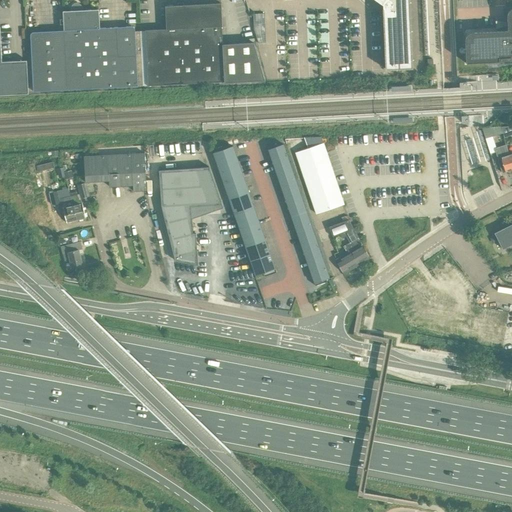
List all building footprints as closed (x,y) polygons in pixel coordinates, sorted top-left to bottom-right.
[(378,0),(382,3),(383,9),(385,69),(412,68),(409,0),(378,0)] [(166,29),(164,29),(144,30),(147,85),(224,81),(224,82),(264,80),(253,42),(222,43),(222,26),(220,3),(164,6),(166,29)] [(464,37),(465,63),(511,59),(511,8),(509,10),(507,12),(507,13),(506,15),(506,16),(507,30),(468,33),(467,34),(466,35),(465,36),(464,37)] [(33,91),(137,87),(133,27),(132,26),(99,28),(98,10),(62,11),(63,30),(34,31),(31,32),(30,37),(33,91)] [(253,14),(254,28),(258,43),(266,42),(265,28),(264,13),(253,14)] [(0,94),(29,93),(27,60),(2,62),(0,28),(0,94)] [(511,126),(501,127),(503,133),(504,138),(511,134),(511,126)] [(511,162),(509,156),(509,154),(506,144),(496,147),(493,136),(503,133),(501,127),(485,128),(488,138),(487,138),(492,152),(496,151),(502,172),(511,169),(511,162)] [(317,213),(344,204),(323,143),(319,145),(316,137),(304,138),(308,149),(296,153),(317,213)] [(267,147),(272,160),(287,155),(283,144),(278,146),(277,144),(267,147)] [(213,151),(219,169),(239,162),(233,146),(228,148),(227,146),(213,151)] [(144,153),(83,156),(85,181),(109,180),(109,186),(130,185),(131,193),(143,193),(142,190),(146,190),(144,153)] [(287,155),(272,160),(276,172),(291,166),(287,155)] [(239,162),(219,169),(224,185),(244,178),(239,162)] [(291,166),(276,172),(280,183),(295,178),(291,166)] [(209,167),(158,170),(161,207),(175,261),(197,264),(195,231),(193,231),(191,204),(221,202),(209,167)] [(73,177),(71,170),(64,172),(66,179),(73,177)] [(82,183),(77,184),(81,198),(83,197),(84,201),(89,200),(84,178),(81,178),(82,183)] [(224,185),(230,200),(250,193),(244,178),(224,185)] [(295,178),(280,183),(284,194),(299,189),(295,178)] [(52,205),(64,202),(65,206),(63,207),(67,222),(76,220),(70,196),(63,198),(60,199),(57,190),(54,191),(52,180),(46,182),(52,205)] [(299,189),(284,194),(287,206),(303,200),(299,189)] [(250,193),(230,200),(235,216),(255,209),(250,193)] [(77,194),(70,196),(76,220),(86,218),(82,202),(80,203),(77,194)] [(303,200),(287,206),(291,217),(306,212),(303,200)] [(235,216),(240,232),(260,225),(255,209),(235,216)] [(306,212),(291,217),(295,228),(310,223),(306,212)] [(348,220),(329,227),(333,237),(340,234),(342,239),(346,236),(349,242),(343,246),(347,252),(335,259),(345,275),(349,273),(348,271),(371,258),(348,220)] [(310,223),(295,228),(299,240),(314,234),(310,223)] [(511,223),(509,225),(494,233),(503,249),(511,244),(511,223)] [(260,225),(240,232),(246,247),(266,240),(260,225)] [(314,234),(299,240),(303,251),(318,246),(314,234)] [(338,236),(332,238),(335,246),(341,244),(338,236)] [(266,240),(246,247),(251,263),(271,256),(266,240)] [(69,260),(71,267),(83,265),(79,249),(82,248),(80,241),(61,246),(64,261),(69,260)] [(318,246),(303,251),(307,262),(322,257),(318,246)] [(271,256),(251,263),(255,275),(263,272),(264,276),(276,272),(271,256)] [(322,257),(307,262),(311,274),(326,268),(322,257)] [(329,277),(326,268),(311,274),(315,285),(327,281),(326,278),(329,277)]
